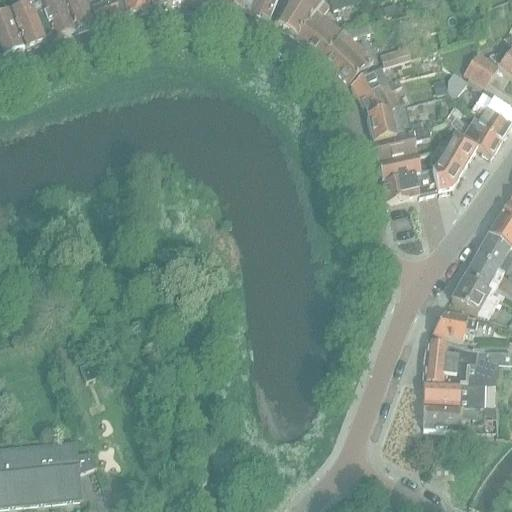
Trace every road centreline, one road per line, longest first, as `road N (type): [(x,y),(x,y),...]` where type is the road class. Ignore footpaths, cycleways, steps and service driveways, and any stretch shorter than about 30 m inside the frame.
road 1 (residential): [(0,79),(86,44),(176,23),(257,37),(304,65),(333,95),(349,124),(377,244),(423,280)]
road 2 (tertiary): [(350,463),(403,313),(423,280)]
road 3 (tertiary): [(423,280),(511,161)]
